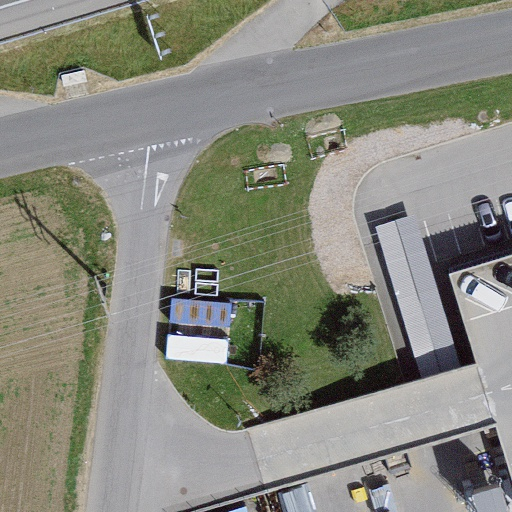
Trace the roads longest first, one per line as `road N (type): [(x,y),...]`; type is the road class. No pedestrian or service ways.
road 1 (unclassified): [(110,511),(151,108)]
road 2 (unclassified): [(151,108),(511,38)]
road 3 (unclassified): [(0,147),(151,108)]
